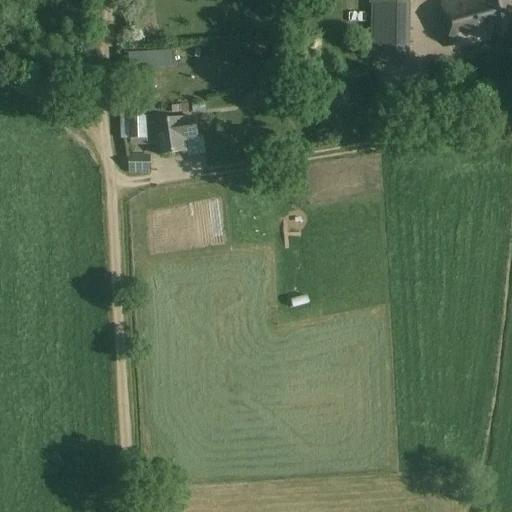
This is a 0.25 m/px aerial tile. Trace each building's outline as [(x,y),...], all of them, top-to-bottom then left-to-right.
[(372,0),(371,27),(408,29),(410,1),(384,0),(372,0)] [(498,42),(511,38),(511,8),(510,0),(462,0),(444,4),(454,47),(497,37),(498,42)] [(407,60),(408,29),(371,27),(370,59),(407,60)] [(171,50),(128,53),(129,69),(172,66),(171,50)] [(307,90),(309,104),(347,98),(345,84),(307,90)] [(146,114),(146,115),(155,114),(153,93),(132,94),(133,115),(146,114)] [(271,98),(233,103),(236,124),(257,121),(256,113),(273,111),(271,98)] [(146,115),(146,114),(133,115),(130,115),(133,139),(147,138),(148,146),(157,145),(159,155),(188,152),(186,139),(198,138),(196,116),(183,117),(184,120),(155,123),(155,124),(147,125),(146,115)] [(332,134),(330,119),(321,121),(324,136),(332,134)] [(131,156),(130,173),(151,173),(151,155),(131,156)]
